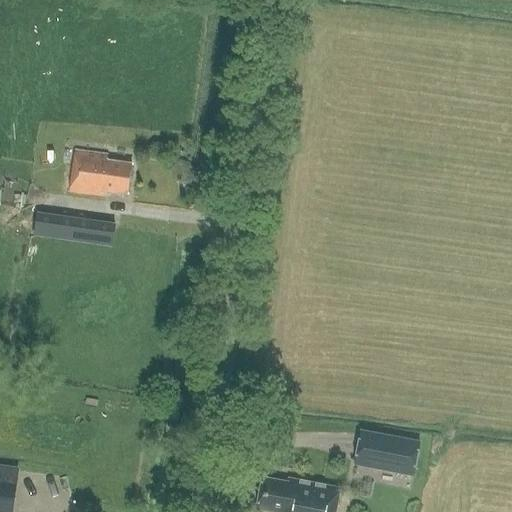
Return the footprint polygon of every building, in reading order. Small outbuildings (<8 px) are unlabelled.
[(130,195),(133,165),(108,162),(109,157),(77,153),(72,193),(107,198),(107,193),(130,195)] [(36,215),(33,238),(60,241),(63,218),(36,215)] [(115,225),(89,222),(86,244),(112,248),(115,225)] [(420,443),(361,432),(355,465),(413,477),(420,443)] [(289,484),(263,479),(257,510),(266,511),(337,511),(342,490),(290,480),(289,484)] [(0,511),(13,511),(18,483),(0,480),(0,511)]
